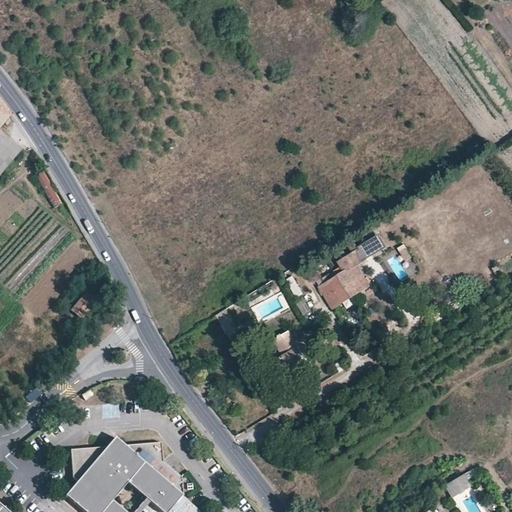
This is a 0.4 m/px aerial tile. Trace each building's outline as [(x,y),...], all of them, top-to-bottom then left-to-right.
[(0,173),(4,169),(21,150),(8,139),(0,132),(0,126),(9,115),(0,103),(0,173)] [(53,208),(61,203),(43,171),(35,175),(53,208)] [(372,234),(365,238),(371,249),(377,245),(372,234)] [(364,254),(370,250),(364,239),(358,242),(364,254)] [(365,259),(358,248),(337,261),(341,266),(333,271),(335,276),(336,275),(354,264),(355,265),(365,259)] [(337,277),(349,295),(357,289),(359,292),(368,286),(355,265),(354,264),(336,275),(337,277)] [(296,297),(303,294),(293,277),(287,280),(296,297)] [(337,277),(330,282),(329,280),(319,286),(332,308),(341,302),(340,300),(349,295),(337,277)] [(72,310),(81,318),(94,302),(85,294),(72,310)] [(109,297),(105,301),(104,309),(107,313),(117,303),(113,296),(109,297)] [(302,315),(310,310),(302,297),(294,301),(302,315)] [(228,334),(233,330),(227,321),(221,324),(228,334)] [(272,340),(279,352),(282,356),(279,358),(289,374),(308,362),(286,328),(284,325),(270,334),(273,339),(272,340)] [(233,330),(228,334),(231,340),(237,337),(233,330)] [(158,445),(121,447),(112,439),(103,449),(67,452),(69,479),(74,483),(62,497),(78,511),(119,511),(109,503),(124,485),(155,511),(166,511),(180,497),(177,479),(159,463),(158,445)] [(445,485),(452,497),(470,486),(472,485),(465,473),(445,485)]
